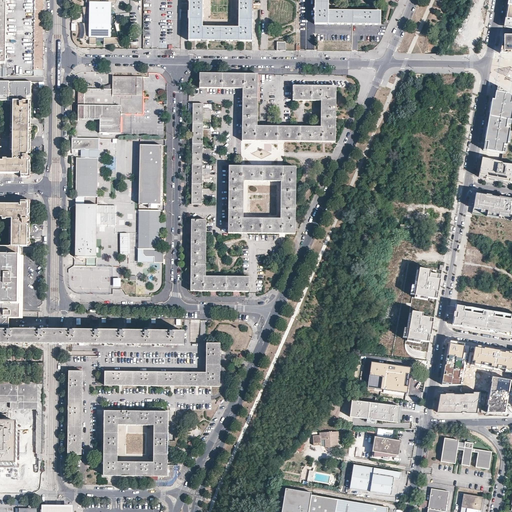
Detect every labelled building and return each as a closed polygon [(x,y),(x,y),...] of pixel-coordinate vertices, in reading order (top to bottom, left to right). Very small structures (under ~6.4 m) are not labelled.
[(34,0),(5,0),(5,63),(5,76),(33,76),(33,70),(34,0)] [(110,24),(110,3),(115,3),(115,0),(106,0),(101,0),(86,0),(86,2),(90,2),(90,7),(83,7),(83,9),(83,11),(84,12),(84,14),(91,14),(91,23),(83,23),(84,27),(85,31),(84,33),(83,39),(89,39),(88,44),(95,44),(96,37),(103,38),(103,44),(119,44),(114,25),(110,24)] [(189,0),(189,13),(189,40),(193,40),(208,41),(228,41),(244,41),(252,41),(252,14),(252,0),(189,0)] [(315,0),(315,14),(315,24),(381,25),(381,12),(329,11),(328,0),(315,0)] [(511,36),(503,36),(500,53),(511,53),(511,36)] [(277,50),(286,51),(286,42),(277,42),(277,50)] [(257,74),(199,73),(199,88),(207,88),(232,88),(242,88),(242,93),(242,112),(242,134),(242,141),(259,141),(276,142),(285,142),(315,142),(335,142),(335,88),(335,86),(293,85),(292,86),(292,100),(321,100),(321,103),(321,127),(292,126),(257,126),(257,74)] [(120,133),(120,114),(142,114),(143,77),(112,77),(112,89),(84,89),(84,105),(83,105),(78,105),(78,119),(100,119),(99,132),(120,133)] [(8,101),(8,83),(0,82),(0,103),(8,104),(8,101)] [(8,101),(10,101),(13,101),(19,101),(24,101),(29,101),(29,96),(31,96),(31,82),(8,83),(8,101)] [(489,122),(484,152),(505,155),(507,147),(509,148),(511,132),(511,96),(495,85),(489,122)] [(32,138),(32,134),(31,134),(31,130),(32,130),(32,126),(31,126),(31,103),(29,103),(29,101),(24,101),(24,103),(22,103),(22,102),(20,102),(20,103),(19,103),(19,101),(13,101),(13,106),(11,106),(11,111),(11,128),(13,128),(13,131),(11,131),(11,132),(13,132),(13,135),(11,135),(11,138),(31,138),(32,138)] [(210,177),(210,171),(203,170),(203,157),(210,157),(210,151),(203,150),(203,137),(210,137),(210,131),(203,131),(203,117),(210,117),(211,111),(203,110),(203,103),(193,103),(192,204),(202,204),(202,197),(209,197),(210,191),(202,191),(202,178),(203,177),(210,177)] [(31,153),(31,138),(11,138),(11,142),(11,149),(12,150),(13,150),(12,152),(12,153),(19,154),(19,163),(19,167),(21,168),(21,173),(21,177),(30,177),(30,165),(30,162),(31,162),(31,159),(30,158),(28,157),(28,155),(27,155),(27,154),(27,153),(31,153)] [(77,138),(72,138),(72,142),(72,149),(85,149),(89,149),(99,150),(99,139),(77,138)] [(161,205),(162,145),(140,144),(139,204),(140,204),(139,204),(143,205),(143,204),(161,205)] [(12,153),(12,161),(14,162),(15,162),(14,173),(21,173),(21,168),(19,167),(19,163),(19,154),(12,153)] [(511,162),(482,157),(478,177),(489,179),(511,182),(511,162)] [(97,197),(98,158),(89,158),(85,158),(75,159),(75,197),(97,197)] [(0,172),(14,173),(15,162),(14,162),(12,161),(10,161),(0,160),(0,172)] [(229,166),(229,167),(228,196),(228,214),(228,234),(245,234),(272,234),(286,234),(295,234),(295,219),(295,200),(296,181),(296,167),(278,167),(248,167),(229,166)] [(475,192),(472,214),(511,220),(511,199),(505,198),(475,192)] [(31,246),(31,241),(30,241),(30,233),(30,226),(30,225),(26,225),(26,223),(28,223),(28,221),(29,220),(30,220),(30,201),(21,201),(21,205),(21,210),(19,210),(19,216),(19,224),(12,224),(12,225),(12,228),(10,228),(10,242),(9,247),(0,246),(0,255),(23,256),(23,249),(23,247),(23,246),(31,246)] [(0,216),(10,217),(10,216),(12,216),(14,216),(14,205),(0,204),(0,216)] [(97,257),(97,204),(76,204),(75,256),(97,257)] [(21,205),(14,205),(14,216),(12,216),(12,224),(19,224),(19,216),(19,210),(21,210),(21,205)] [(160,222),(160,210),(139,210),(138,233),(138,249),(143,249),(160,249),(160,229),(160,225),(160,222)] [(206,234),(206,220),(192,220),(191,220),(190,291),(249,292),(249,277),(243,277),(206,276),(206,234)] [(120,233),(120,255),(129,255),(129,233),(120,233)] [(165,249),(160,249),(143,249),(143,253),(145,256),(154,256),(154,262),(163,262),(164,255),(165,255),(165,251),(165,249)] [(22,296),(23,256),(0,255),(0,329),(9,329),(9,318),(22,318),(22,315),(22,296)] [(433,273),(422,271),(417,297),(437,300),(438,294),(441,279),(432,278),(433,273)] [(457,315),(456,327),(464,329),(464,327),(511,334),(511,317),(469,310),(459,309),(458,315),(457,315)] [(426,317),(415,315),(410,341),(430,345),(432,331),(434,321),(425,320),(426,317)] [(85,331),(86,345),(184,345),(184,332),(173,331),(152,331),(131,331),(106,330),(92,330),(85,331)] [(0,343),(26,344),(25,331),(22,331),(10,331),(0,331),(0,343)] [(446,366),(443,385),(463,385),(466,365),(474,366),(477,347),(450,343),(446,366)] [(220,387),(220,344),(206,344),(206,373),(198,373),(169,372),(138,372),(114,372),(104,372),(104,385),(220,387)] [(474,366),(511,373),(511,367),(511,353),(503,352),(477,347),(474,366)] [(411,368),(371,362),(367,388),(407,393),(411,368)] [(82,455),(83,371),(69,371),(69,384),(69,408),(68,449),(68,454),(82,455)] [(487,413),(505,412),(511,380),(493,376),(487,410),(487,413)] [(41,454),(40,382),(6,383),(0,384),(0,402),(10,403),(10,423),(0,422),(0,475),(5,474),(5,487),(16,487),(13,478),(37,470),(33,457),(21,461),(21,454),(41,454)] [(474,395),(440,395),(437,413),(468,413),(476,414),(480,393),(474,393),(474,395)] [(396,405),(351,400),(349,417),(394,422),(396,405)] [(124,476),(146,476),(149,476),(158,476),(158,479),(165,479),(165,481),(167,480),(169,479),(171,477),(173,475),(173,473),(173,465),(167,465),(167,461),(167,443),(168,421),(168,412),(149,412),(125,412),(105,411),(105,417),(104,441),(104,462),(104,476),(124,476)] [(319,432),(319,434),(314,434),(315,443),(322,443),(322,438),(329,438),(330,447),(340,446),(339,437),(340,437),(339,431),(319,432)] [(400,441),(374,437),(371,451),(398,456),(400,441)] [(488,469),(491,452),(471,448),(472,443),(464,442),(463,443),(457,442),(458,440),(443,438),(439,461),(454,464),(456,449),(462,450),(460,465),(468,466),(471,452),(477,453),(474,467),(488,469)] [(297,450),(301,453),(306,445),(301,442),(297,450)] [(401,470),(353,462),(349,486),(391,493),(393,476),(400,477),(401,470)] [(431,489),(428,509),(439,511),(444,511),(445,511),(449,492),(431,489)] [(308,511),(311,496),(287,492),(283,511),(308,511)] [(478,511),(479,511),(481,511),(483,498),(464,494),(461,508),(467,509),(466,511),(478,511)] [(328,511),(331,499),(311,496),(308,511),(328,511)] [(366,511),(368,505),(331,499),(328,511),(366,511)]
